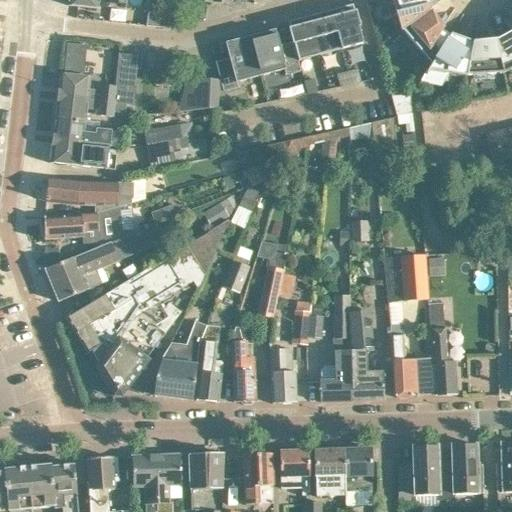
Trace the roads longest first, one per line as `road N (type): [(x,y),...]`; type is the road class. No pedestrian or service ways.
road 1 (residential): [(77,432),(7,223),(29,22)]
road 2 (residential): [(77,432),(386,423)]
road 3 (residential): [(29,22),(173,36),(316,0)]
road 4 (residential): [(386,423),(511,419)]
